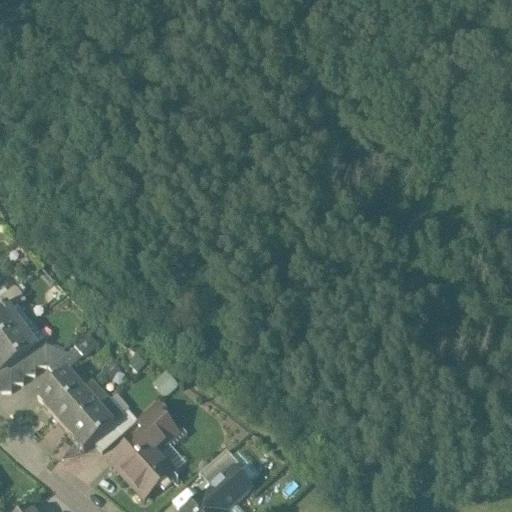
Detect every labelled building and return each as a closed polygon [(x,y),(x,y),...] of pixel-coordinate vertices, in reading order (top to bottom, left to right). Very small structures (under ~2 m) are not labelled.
[(14,292),(0,302),(0,316),(5,313),(10,319),(26,307),(14,292)] [(0,345),(19,332),(10,319),(5,313),(0,316),(0,345)] [(19,332),(0,345),(0,376),(12,368),(24,360),(33,352),(19,332)] [(85,357),(99,348),(92,339),(78,348),(85,357)] [(48,342),(36,351),(36,371),(48,371),(48,342)] [(33,352),(24,360),(24,379),(36,379),(36,371),(36,351),(33,352)] [(24,360),(12,368),(12,388),(24,388),(24,379),(24,360)] [(115,366),(95,380),(101,389),(121,374),(115,366)] [(12,368),(0,376),(0,389),(0,397),(12,396),(12,388),(12,368)] [(68,375),(37,402),(52,420),(84,393),(68,376),(68,375)] [(84,393),(52,420),(68,438),(99,411),(99,410),(84,393)] [(124,419),(109,402),(105,405),(99,410),(99,411),(114,428),(114,427),(115,428),(125,420),(124,419)] [(138,425),(137,426),(146,436),(146,437),(163,421),(169,417),(159,406),(138,425)] [(99,411),(68,438),(84,456),(94,447),(115,428),(114,427),(114,428),(99,411)] [(129,414),(124,419),(125,420),(115,428),(123,437),(137,426),(138,425),(129,414)] [(163,421),(146,437),(146,436),(142,440),(157,456),(178,437),(163,421)] [(115,428),(94,447),(102,456),(123,437),(115,428)] [(142,440),(141,439),(111,466),(145,503),(175,476),(157,456),(142,440)] [(227,455),(200,479),(211,492),(232,472),(233,473),(239,468),(227,455)] [(236,511),(234,510),(252,494),(233,473),(232,472),(211,492),(207,495),(223,511),(236,511)] [(223,511),(207,495),(193,509),(194,511),(192,511),(223,511)]
